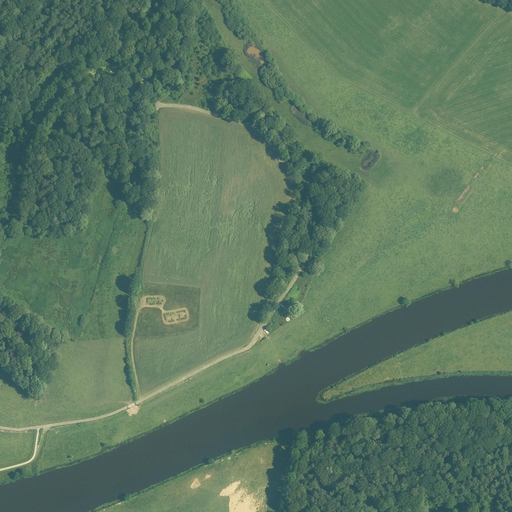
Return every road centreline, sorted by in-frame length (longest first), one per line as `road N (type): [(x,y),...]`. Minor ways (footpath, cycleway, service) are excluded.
road 1 (unclassified): [(139,0),(133,67),(157,105),(259,130),(293,186),(280,236),(305,253),(304,262),(242,349),(110,414),(0,427)]
road 2 (track): [(154,214),(131,344),(140,400)]
